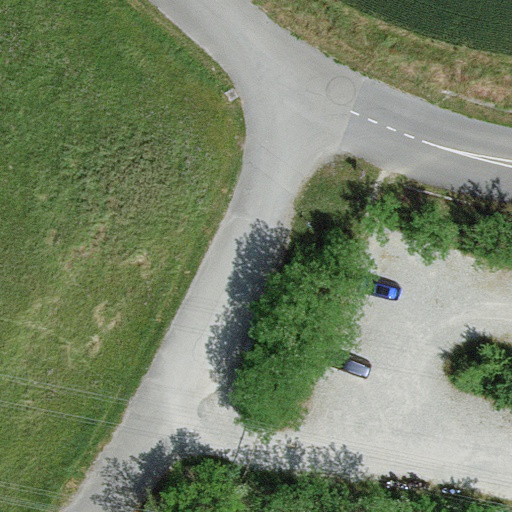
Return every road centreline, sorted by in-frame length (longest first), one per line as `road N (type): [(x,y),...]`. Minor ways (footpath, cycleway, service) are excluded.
road 1 (unclassified): [(99,511),(166,411),(308,94)]
road 2 (track): [(511,494),(270,449),(166,411)]
road 3 (unclassified): [(308,94),(416,141),(511,164)]
road 4 (unclassified): [(200,0),(308,94)]
